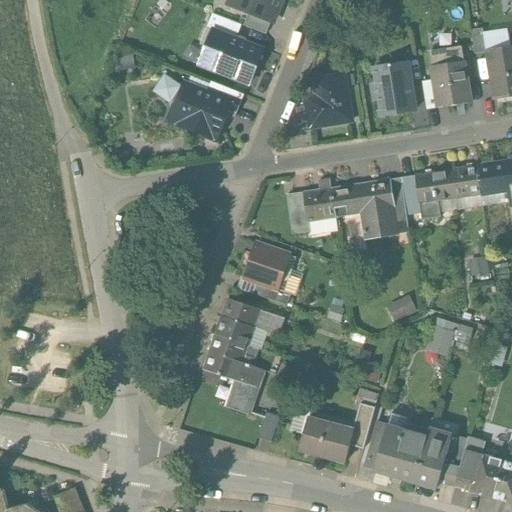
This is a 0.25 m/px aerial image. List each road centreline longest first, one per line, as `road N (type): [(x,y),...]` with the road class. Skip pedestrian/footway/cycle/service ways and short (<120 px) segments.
road 1 (residential): [(130,460),(86,189)]
road 2 (tertiary): [(387,511),(130,460)]
road 3 (residential): [(255,166),(511,125)]
road 4 (residential): [(188,372),(219,253),(255,166)]
road 5 (unclassified): [(30,0),(86,189)]
road 6 (residential): [(255,166),(319,0)]
road 7 (residential): [(86,189),(255,166)]
road 8 (tertiary): [(130,460),(0,435)]
